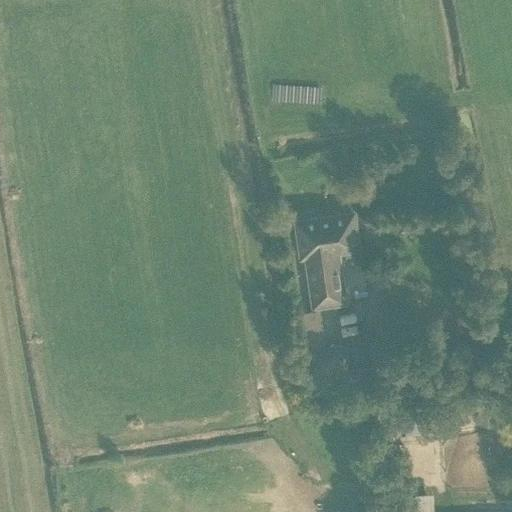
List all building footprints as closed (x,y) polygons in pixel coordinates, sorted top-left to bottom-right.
[(360,250),(353,210),(292,220),(298,260),(302,260),(310,309),(346,303),(338,254),(360,250)] [(335,310),(337,320),(353,318),(352,308),(335,310)] [(323,346),(318,309),(298,312),(310,395),(349,389),(342,343),(323,346)] [(461,424),(458,401),(417,407),(417,405),(402,407),(402,408),(391,410),(372,412),(375,436),(405,432),(405,433),(420,431),(420,430),(461,424)] [(429,511),(429,495),(400,496),(401,511),(429,511)]
